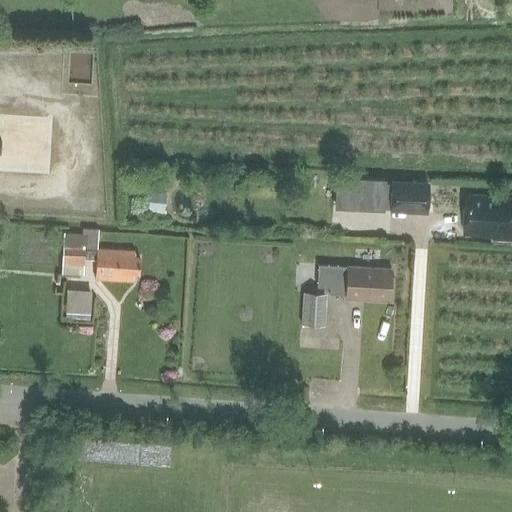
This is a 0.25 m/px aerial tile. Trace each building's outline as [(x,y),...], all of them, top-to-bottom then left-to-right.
[(428,185),(392,183),(391,211),(427,213),(428,185)] [(511,202),(491,215),(486,196),(473,196),(471,197),(467,197),(467,200),(465,202),(464,216),(466,218),(465,233),(495,235),(494,239),(511,239),(511,202)] [(139,276),(140,258),(134,258),(135,252),(97,249),(98,230),(82,230),(82,235),(64,234),(61,274),(83,276),(85,253),(97,254),(95,280),(133,282),(133,275),(139,276)] [(346,296),(345,299),(390,301),(392,270),(347,267),(347,271),(330,270),(329,295),(346,296)] [(70,287),(69,315),(94,316),(94,288),(70,287)] [(327,294),(303,292),(301,324),(325,326),(327,294)]
